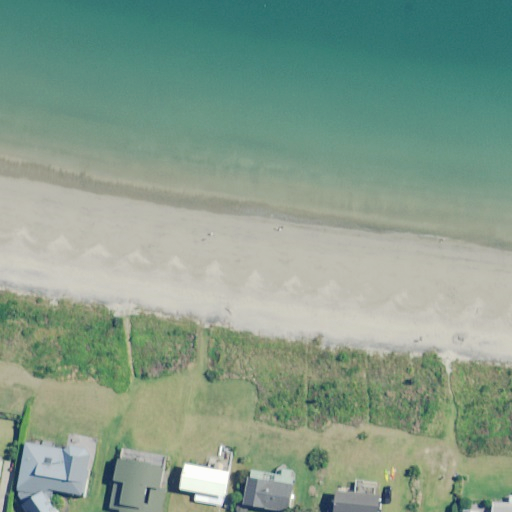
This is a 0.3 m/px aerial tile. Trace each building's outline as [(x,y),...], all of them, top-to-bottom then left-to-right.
[(85,497),(92,456),(87,448),(69,444),(64,449),(26,443),(18,493),(21,498),(18,500),(26,511),(29,511),(30,511),(58,511),(50,498),(53,499),(54,492),(85,497)] [(127,451),(126,459),(119,458),(112,511),(118,511),(162,511),(166,491),(161,491),(166,456),(127,451)] [(231,472),(186,464),(182,489),(197,492),(195,501),(224,506),(231,472)] [(277,468),(275,482),(264,480),(265,473),(253,470),(246,504),(284,511),(290,511),(296,486),(299,472),(277,468)] [(380,511),(381,494),(336,491),(334,511),(380,511)] [(511,511),(511,496),(510,504),(492,503),(491,511),(483,511),(484,510),(464,509),(463,511),(511,511)]
